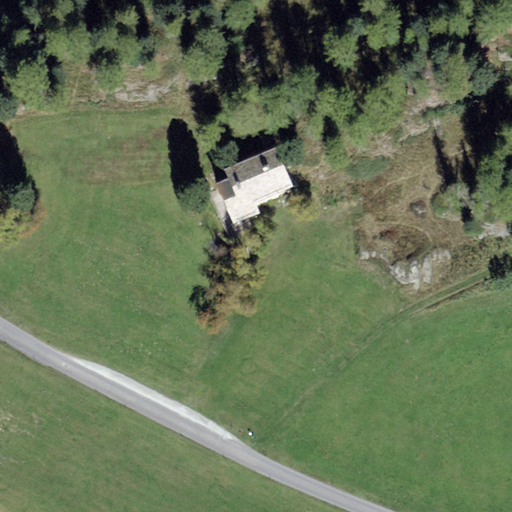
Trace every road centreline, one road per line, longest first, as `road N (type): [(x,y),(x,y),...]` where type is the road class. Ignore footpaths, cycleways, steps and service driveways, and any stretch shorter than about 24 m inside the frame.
road 1 (unclassified): [(372,511),(247,458),(0,327)]
road 2 (track): [(247,458),(401,311),(511,260)]
